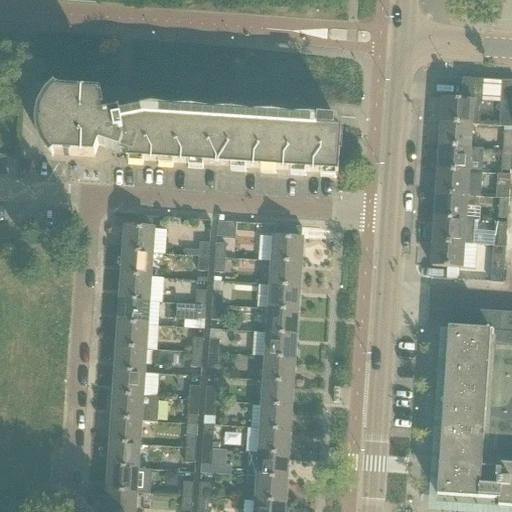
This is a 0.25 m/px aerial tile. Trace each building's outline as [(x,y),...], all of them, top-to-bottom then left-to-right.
[(443,99),(441,124),(471,126),(478,126),(479,103),(500,104),(502,82),(481,81),(481,80),(462,79),(461,100),(443,99)] [(511,82),(502,82),(501,105),(511,105),(511,82)] [(335,175),(338,175),(341,129),(334,129),(334,119),(317,117),(317,118),(310,117),(290,118),(271,115),(251,115),(231,112),(211,113),(191,109),(171,110),(151,107),(127,111),(127,108),(128,108),(128,106),(106,105),(107,106),(108,106),(107,115),(101,117),(101,112),(99,98),(99,97),(58,94),(57,94),(57,93),(56,92),(47,102),(42,112),(39,124),(40,136),(44,147),(45,147),(52,157),(53,156),(95,159),(95,157),(98,146),(126,156),(126,161),(129,161),(129,157),(335,171),(335,175)] [(441,124),(440,148),(469,150),(471,126),(441,124)] [(511,131),(503,131),(501,152),(511,152),(511,138),(511,131)] [(440,148),(438,172),(481,174),(483,151),(469,150),(440,148)] [(511,152),(501,152),(500,170),(510,171),(511,152)] [(438,172),(437,195),(466,197),(476,198),(480,198),(481,174),(438,172)] [(497,176),(495,199),(500,200),(508,200),(509,181),(510,176),(497,176)] [(437,195),(435,219),(464,221),(465,207),(475,208),(476,198),(437,195)] [(509,200),(500,200),(498,219),(508,220),(509,200)] [(137,218),(137,229),(152,230),(153,219),(137,218)] [(435,219),(433,243),(473,246),(474,222),(464,221),(435,219)] [(218,223),(217,238),(234,239),(235,224),(218,223)] [(506,238),(507,224),(495,224),(494,237),(506,238)] [(126,228),(124,252),(151,254),(153,230),(152,230),(137,229),(126,228)] [(274,238),(273,262),(300,264),(301,240),(274,238)] [(433,243),(432,268),(461,270),(475,271),(477,246),(473,246),(433,243)] [(186,256),(186,257),(198,258),(198,257),(208,257),(209,244),(199,244),(199,252),(187,251),(186,256)] [(215,245),(214,258),(225,259),(226,245),(215,245)] [(491,272),(491,283),(503,284),(504,273),(505,248),(493,247),(492,270),(491,272)] [(124,252),(122,276),(149,277),(151,254),(124,252)] [(208,257),(198,257),(198,258),(197,272),(207,273),(208,257)] [(225,259),(214,258),(213,273),(224,274),(225,259)] [(273,262),(271,286),(298,288),(300,264),(273,262)] [(122,276),(121,300),(148,302),(149,277),(122,276)] [(271,286),(269,310),(296,312),(298,288),(271,286)] [(196,292),(195,305),(205,306),(206,292),(196,292)] [(212,292),(211,306),(221,307),(222,293),(212,292)] [(121,300),(119,324),(146,325),(148,302),(121,300)] [(177,305),(176,319),(204,321),(204,320),(205,306),(195,305),(195,306),(177,305)] [(221,307),(211,306),(210,321),(220,322),(221,307)] [(269,310),(268,334),(295,336),(296,312),(269,310)] [(119,324),(118,347),(145,349),(145,350),(156,351),(158,328),(146,327),(146,325),(119,324)] [(497,508),(511,509),(511,333),(448,329),(436,497),(498,501),(497,508)] [(209,341),(208,354),(218,355),(219,342),(219,341),(220,332),(209,331),(209,341)] [(268,334),(266,358),(293,360),(295,336),(268,334)] [(193,339),(192,352),(202,353),(203,340),(193,339)] [(118,347),(116,372),(143,373),(145,349),(118,347)] [(202,353),(192,352),(191,368),(201,368),(202,353)] [(218,355),(208,354),(207,369),(217,370),(218,355)] [(266,358),(265,383),(291,384),(293,360),(266,358)] [(116,372),(114,396),(141,397),(157,398),(158,376),(143,375),(143,373),(116,372)] [(265,383),(263,406),(290,408),(291,384),(265,383)] [(189,387),(189,401),(199,401),(200,388),(189,387)] [(205,389),(205,403),(215,403),(216,389),(205,389)] [(114,396),(113,420),(140,422),(157,423),(159,399),(141,397),(114,396)] [(188,416),(187,425),(197,426),(198,417),(198,415),(199,401),(189,401),(188,416)] [(215,403),(205,403),(204,417),(214,418),(215,403)] [(263,406),(261,431),(288,432),(290,408),(263,406)] [(113,420),(111,444),(138,445),(140,422),(113,420)] [(261,431),(260,455),(287,456),(288,432),(261,431)] [(186,435),(185,449),(195,449),(196,436),(186,435)] [(202,437),(201,451),(212,451),(213,437),(202,437)] [(111,444),(110,468),(136,470),(138,445),(111,444)] [(195,449),(185,449),(184,464),(194,465),(195,449)] [(200,465),(200,475),(201,475),(217,476),(219,452),(212,451),(201,451),(200,465)] [(247,478),(258,478),(285,480),(287,456),(260,455),(249,454),(247,478)] [(110,468),(108,492),(135,494),(150,495),(151,471),(136,470),(110,468)] [(258,478),(256,503),(283,505),(285,480),(258,478)] [(183,483),(182,497),(192,497),(193,484),(183,483)] [(199,485),(198,499),(208,500),(209,486),(199,485)] [(133,511),(135,494),(108,492),(106,511),(133,511)] [(191,511),(192,497),(182,497),(181,511),(191,511)] [(207,511),(208,500),(198,499),(197,511),(207,511)] [(282,511),(283,505),(256,503),(255,511),(282,511)]
